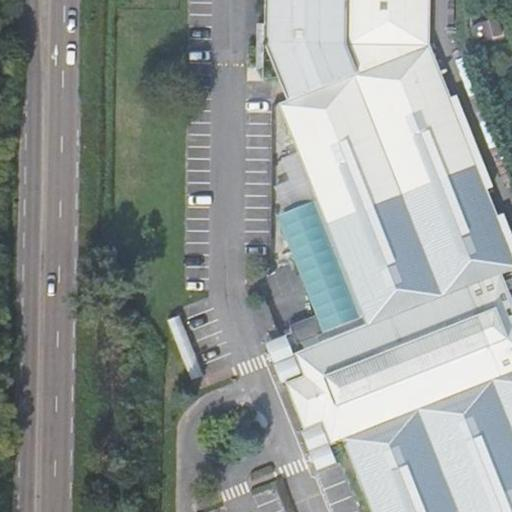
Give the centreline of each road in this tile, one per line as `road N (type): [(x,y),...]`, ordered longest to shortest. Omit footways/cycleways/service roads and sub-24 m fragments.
road 1 (secondary): [(42,0),(30,511)]
road 2 (secondary): [(56,511),(65,0)]
